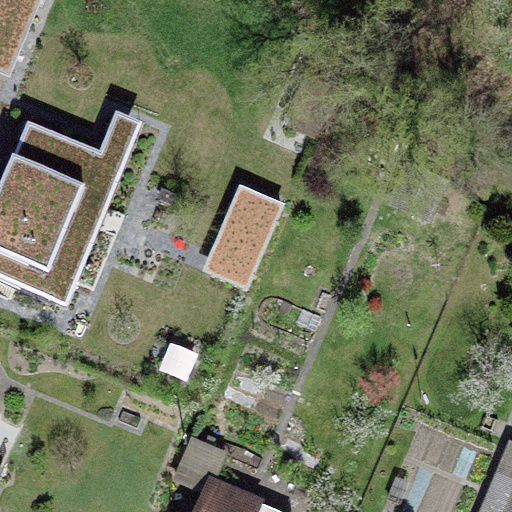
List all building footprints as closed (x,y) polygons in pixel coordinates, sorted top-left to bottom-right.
[(284,129),(308,140),(329,93),(305,83),(284,129)] [(62,238),(77,200),(6,171),(0,186),(0,286),(51,307),(77,244),(62,238)] [(441,188),(404,171),(389,203),(426,220),(441,188)] [(511,511),(511,449),(507,448),(480,511),(511,511)] [(259,511),(207,490),(197,511),(259,511)]
